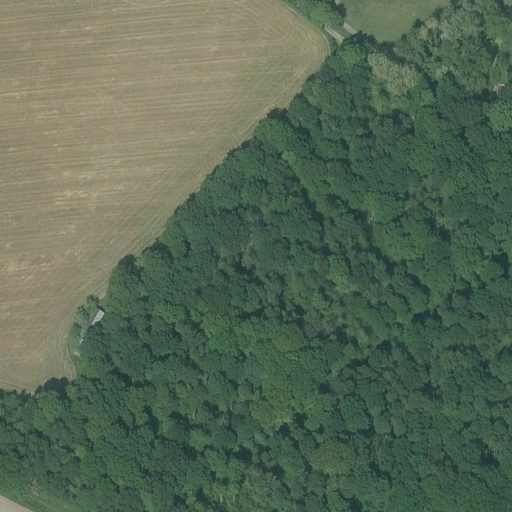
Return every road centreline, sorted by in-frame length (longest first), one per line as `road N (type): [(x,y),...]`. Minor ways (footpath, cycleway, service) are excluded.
road 1 (track): [(177,511),(416,325),(511,234)]
road 2 (unclassified): [(291,0),(388,68),(511,104)]
